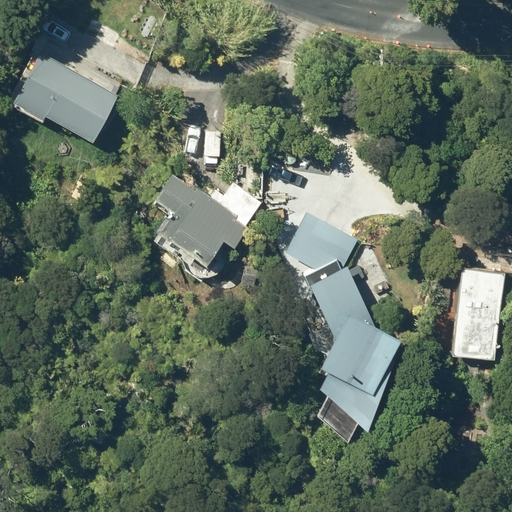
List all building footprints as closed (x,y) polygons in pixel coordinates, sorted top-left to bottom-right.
[(20,32),(33,40),(43,23),(30,15),(20,32)] [(52,108),(99,133),(122,90),(45,46),(18,94),(49,112),(52,108)] [(172,206),(160,222),(209,259),(229,233),(238,241),(252,222),(239,212),(240,209),(201,180),(200,182),(177,165),(160,187),(163,189),(158,195),(172,206)] [(326,374),(376,418),(392,372),(386,371),(408,328),(373,305),(352,259),(347,261),(362,233),(310,207),(288,249),(320,262),(309,267),(339,329),(328,351),(336,357),(326,374)] [(458,346),(502,350),(511,258),(469,255),(458,346)] [(271,455),(256,457),(258,471),(273,469),(271,455)] [(427,499),(443,503),(446,490),(429,486),(427,499)]
